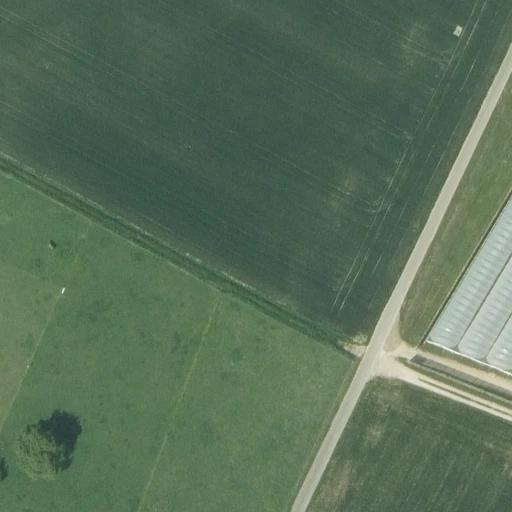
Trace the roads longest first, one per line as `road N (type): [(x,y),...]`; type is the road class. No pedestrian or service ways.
road 1 (track): [(298,511),(511,49)]
road 2 (track): [(371,363),(0,158)]
road 3 (track): [(371,363),(511,427)]
